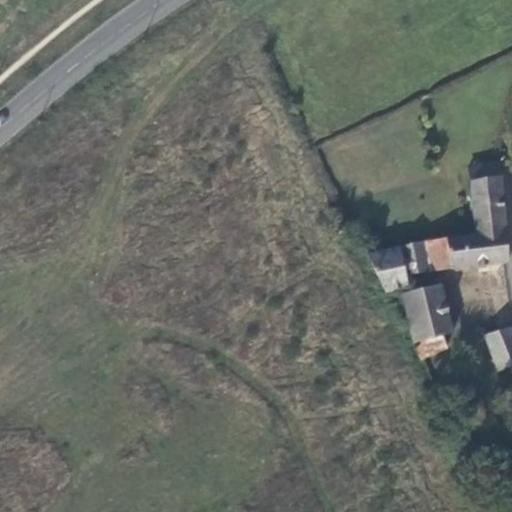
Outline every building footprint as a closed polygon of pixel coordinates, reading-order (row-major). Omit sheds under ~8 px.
[(500,178),(498,162),(470,166),(472,182),(500,178)] [(500,178),(472,182),(475,197),(478,237),(447,241),(451,268),(507,260),(500,178)] [(404,275),(451,268),(447,241),(398,249),(404,275)] [(398,249),(369,255),(385,290),(400,286),(406,285),(404,275),(398,249)] [(439,284),(402,293),(415,342),(426,338),(431,353),(445,348),(440,333),(451,330),(439,284)] [(486,337),(496,368),(511,362),(511,339),(508,329),(486,337)] [(419,357),(431,353),(426,338),(415,342),(419,357)]
